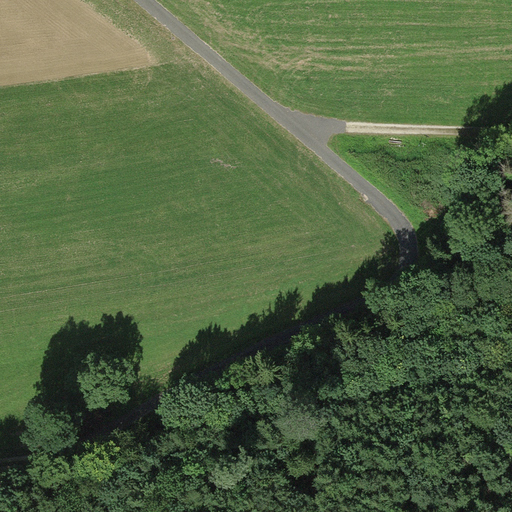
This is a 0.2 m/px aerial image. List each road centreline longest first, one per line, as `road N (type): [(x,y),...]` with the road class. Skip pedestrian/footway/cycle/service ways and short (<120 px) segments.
road 1 (track): [(145,0),(391,210),(409,251),(382,288),(151,397),(71,452)]
road 2 (track): [(0,461),(246,427),(511,373)]
road 3 (track): [(511,144),(293,124)]
